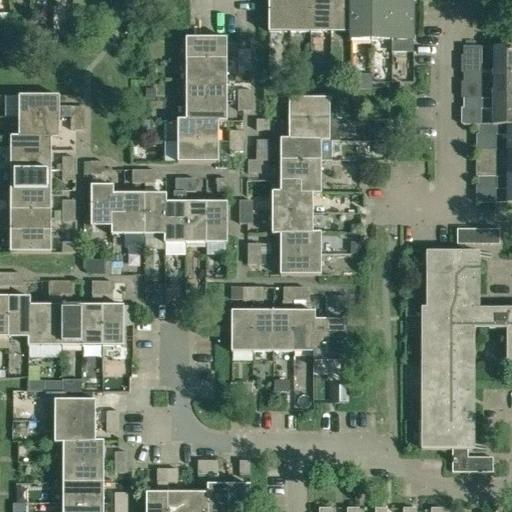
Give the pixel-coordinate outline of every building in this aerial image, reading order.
[(289,35),(289,0),(267,0),(268,35),(289,35)] [(309,0),(289,0),(289,35),(310,35),(309,0)] [(330,35),(330,0),(309,0),(310,35),(330,35)] [(350,0),(330,0),(330,35),(350,35),(350,43),(351,43),(350,0)] [(371,43),(371,2),(351,2),(351,0),(350,0),(351,43),(371,43)] [(391,2),(371,2),(371,43),(391,43),(391,2)] [(413,43),(413,2),(391,2),(391,43),(413,43)] [(227,61),(227,40),(186,40),(186,62),(227,61)] [(511,47),(493,48),(493,74),(511,73),(511,47)] [(480,57),(480,48),(463,48),(463,57),(480,57)] [(250,61),(250,51),(237,51),(237,61),(250,61)] [(480,74),(480,57),(463,57),(461,57),(461,74),(463,74),(480,74)] [(186,82),(227,82),(227,61),(186,62),(186,82)] [(250,71),(250,61),(237,61),(237,71),(250,71)] [(511,100),(511,73),(493,74),(493,100),(511,100)] [(463,74),(462,83),(480,84),(480,74),(463,74)] [(227,102),(227,82),(186,82),(186,103),(227,102)] [(277,90),(268,90),(264,90),(264,100),(277,100),(277,90)] [(238,92),(238,102),(250,103),(250,92),(238,92)] [(59,119),(59,98),(18,98),(18,119),(59,119)] [(288,100),(288,122),(329,122),(329,100),(288,100)] [(492,111),(492,127),(493,127),(507,127),(507,126),(511,126),(511,100),(493,100),(493,101),(480,101),(480,100),(462,100),(462,110),(480,110),(480,111),(492,111)] [(177,122),(177,123),(227,123),(227,102),(186,103),(186,122),(177,122)] [(250,113),(250,103),(238,102),(238,113),(250,113)] [(71,119),(83,119),(83,109),(71,109),(71,119)] [(59,119),(18,119),(18,139),(10,139),(10,140),(31,140),(31,152),(51,152),(51,141),(59,141),(59,119)] [(83,119),(71,119),(71,132),(83,132),(83,119)] [(269,121),(261,121),(256,121),(256,132),(269,132),(269,121)] [(288,142),(329,142),(339,142),(339,122),(329,122),(288,122),(288,141),(288,142)] [(375,132),(390,132),(390,122),(375,122),(375,132)] [(177,123),(177,144),(218,143),(218,124),(227,124),(227,123),(177,123)] [(134,140),(137,140),(149,140),(149,124),(137,124),(134,124),(134,140)] [(477,127),(477,136),(494,136),(494,137),(507,137),(507,152),(511,152),(511,126),(507,126),(507,127),(493,127),(492,127),(477,127)] [(230,133),(230,143),(242,143),(242,133),(230,133)] [(10,140),(10,172),(51,172),(51,152),(31,152),(31,140),(10,140)] [(280,141),(280,162),(321,162),(321,163),(329,163),(329,142),(288,142),(288,141),(280,141)] [(218,165),(218,143),(177,144),(177,165),(218,165)] [(242,153),(242,143),(230,143),(230,153),(242,153)] [(260,162),(269,162),(269,152),(256,152),(256,162),(260,162)] [(495,153),(477,152),(477,162),(495,162),(495,153)] [(62,160),(62,172),(75,172),(75,160),(62,160)] [(260,175),(260,162),(256,162),(247,162),(247,175),(260,175)] [(280,162),(280,163),(280,184),(300,184),(300,196),(312,196),(321,196),(321,163),(321,162),(280,162)] [(103,177),(103,172),(103,164),(90,164),(90,177),(103,177)] [(10,172),(10,193),(51,193),(51,172),(10,172)] [(75,172),(62,172),(62,183),(75,183),(75,172)] [(145,185),(145,172),(132,172),(132,185),(145,185)] [(155,173),(145,172),(145,185),(155,185),(155,173)] [(495,179),(477,178),(477,188),(495,188),(495,179)] [(185,181),(175,181),(175,193),(185,193),(185,181)] [(196,181),(185,181),(185,193),(196,193),(196,181)] [(227,181),(217,181),(217,194),(227,194),(227,181)] [(271,193),(271,216),(312,216),(312,196),(300,196),(300,184),(280,184),(280,193),(271,193)] [(124,237),(124,196),(113,196),(113,187),(90,187),(90,229),(111,229),(111,237),(124,237)] [(51,193),(10,193),(10,213),(51,213),(51,193)] [(124,237),(144,237),(144,196),(124,196),(124,237)] [(164,245),(165,245),(165,196),(144,196),(144,237),(164,237),(164,245)] [(166,196),(165,196),(165,245),(185,245),(185,204),(166,204),(166,196)] [(252,202),(247,202),(239,202),(239,216),(252,216),(252,202)] [(62,213),(75,213),(75,203),(62,203),(62,213)] [(206,204),(185,204),(185,245),(206,245),(206,204)] [(227,204),(206,204),(206,245),(227,245),(227,204)] [(10,213),(10,234),(51,234),(51,213),(10,213)] [(75,224),(75,213),(62,213),(62,223),(75,224)] [(252,216),(239,216),(239,225),(252,225),(252,216)] [(271,237),(280,237),(280,236),(312,236),(312,234),(312,216),(271,216),(271,237)] [(465,246),(465,231),(456,231),(456,246),(465,246)] [(474,246),(473,231),(465,231),(465,246),(474,246)] [(474,246),(482,246),(482,231),(473,231),(474,246)] [(482,231),(482,246),(490,246),(490,231),(482,231)] [(499,246),(499,231),(490,231),(490,246),(499,246)] [(10,234),(10,255),(51,255),(51,234),(10,234)] [(280,256),(321,256),(321,234),(312,234),(312,236),(280,236),(280,237),(280,256)] [(62,255),(75,255),(75,245),(62,245),(62,255)] [(260,246),(247,246),(247,256),(260,256),(260,246)] [(426,269),(426,283),(434,283),(466,283),(466,267),(474,267),(474,254),(457,254),(434,254),(434,267),(426,267),(426,269)] [(260,256),(247,256),(247,266),(260,266),(260,256)] [(321,277),(321,256),(280,256),(280,277),(321,277)] [(97,261),(97,275),(110,275),(110,261),(97,261)] [(0,288),(10,288),(10,275),(0,275),(0,288)] [(21,275),(10,275),(10,288),(21,288),(21,275)] [(426,298),(426,311),(429,311),(465,311),(465,295),(474,295),(474,283),(466,283),(434,283),(434,295),(426,295),(426,298)] [(61,284),(49,284),(49,297),(61,297),(61,284)] [(72,284),(61,284),(61,297),(72,297),(72,284)] [(102,284),(92,284),(92,297),(102,297),(102,284)] [(113,284),(102,284),(102,297),(113,297),(113,284)] [(252,289),(242,289),(242,302),(252,302),(252,289)] [(263,302),(263,289),(252,289),(252,302),(263,302)] [(293,302),(293,289),(283,289),(283,302),(284,302),(284,311),(293,311),(293,302)] [(306,302),(306,289),(293,289),(293,302),(306,302)] [(334,298),(334,311),(347,311),(347,298),(334,298)] [(0,340),(10,340),(10,299),(0,299),(0,340)] [(30,299),(10,299),(10,340),(28,340),(28,349),(28,328),(41,328),(41,308),(30,308),(30,299)] [(61,308),(41,308),(41,328),(28,328),(28,349),(61,349),(61,308)] [(81,308),(61,308),(61,349),(82,349),(81,308)] [(82,349),(102,349),(102,308),(81,308),(82,349)] [(102,308),(102,349),(124,349),(123,329),(123,308),(102,308)] [(421,329),(421,339),(429,339),(461,339),(461,323),(469,323),(469,311),(465,311),(429,311),(429,323),(421,323),(421,326),(421,329)] [(488,317),(488,332),(491,332),(506,332),(506,351),(506,356),(511,356),(511,316),(506,316),(506,312),(488,312),(488,317)] [(231,354),(251,354),(252,313),(231,313),(231,354)] [(251,354),(272,354),(273,313),(252,313),(251,354)] [(293,313),(273,313),(272,354),(293,354),(293,313)] [(315,313),(293,313),(293,354),(312,354),(312,363),(313,363),(313,342),(325,342),(325,322),(315,322),(315,313)] [(347,322),(325,322),(325,342),(313,342),(313,363),(347,363),(347,322)] [(421,354),(421,367),(429,367),(461,367),(461,351),(469,351),(469,339),(461,339),(429,339),(429,351),(421,351),(421,354)] [(421,382),(421,395),(429,395),(461,395),(461,379),(469,379),(469,367),(461,367),(429,367),(429,379),(421,379),(421,382)] [(60,393),(60,378),(46,378),(46,382),(33,382),(33,394),(60,393)] [(286,382),(274,382),(274,391),(286,391),(286,382)] [(421,410),(421,423),(429,423),(461,423),(461,407),(469,407),(469,395),(461,395),(429,395),(429,407),(421,407),(421,410)] [(53,403),(54,424),(95,424),(95,402),(53,403)] [(105,414),(106,424),(118,424),(118,414),(105,414)] [(421,438),(421,452),(451,452),(451,475),(492,475),(492,461),(492,460),(467,460),(467,452),(461,452),(461,435),(469,435),(469,423),(461,423),(429,423),(429,435),(421,435),(421,438)] [(54,424),(54,445),(103,445),(103,444),(95,444),(95,424),(54,424)] [(118,424),(106,424),(106,435),(119,435),(118,424)] [(103,445),(54,445),(54,446),(62,445),(62,466),(103,466),(103,445)] [(127,455),(119,455),(114,455),(114,465),(127,465),(127,455)] [(197,463),(197,472),(197,476),(208,476),(208,463),(197,463)] [(208,463),(208,476),(218,476),(218,463),(208,463)] [(250,464),(239,464),(239,476),(250,476),(250,464)] [(114,475),(127,475),(127,465),(114,465),(114,475)] [(62,466),(62,485),(103,486),(103,466),(62,466)] [(167,472),(156,472),(156,485),(167,485),(167,472)] [(167,472),(167,485),(177,485),(177,472),(167,472)] [(103,507),(103,486),(62,485),(62,506),(103,507)] [(207,496),(187,496),(187,511),(207,511),(208,487),(207,487),(207,496)] [(208,487),(207,511),(228,511),(228,487),(208,487)] [(228,487),(228,511),(249,511),(250,488),(228,487)] [(27,504),(27,490),(16,490),(16,504),(27,504)] [(114,496),(115,506),(127,506),(127,496),(114,496)] [(145,511),(166,511),(167,496),(145,496),(145,511)] [(187,511),(187,496),(167,496),(166,511),(187,511)]
